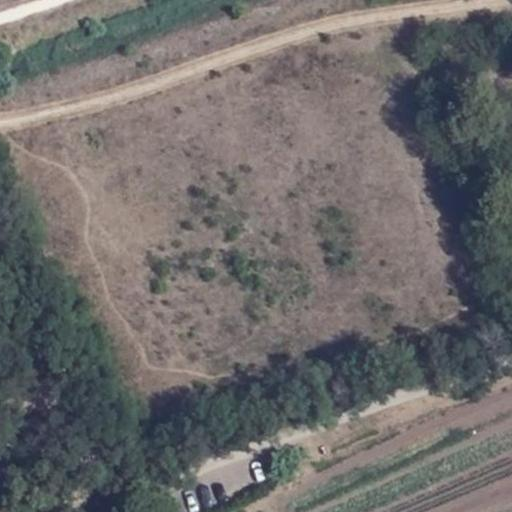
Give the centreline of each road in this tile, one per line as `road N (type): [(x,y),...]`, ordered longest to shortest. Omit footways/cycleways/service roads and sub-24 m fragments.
road 1 (track): [(0,118),(133,88),(303,32),(462,0)]
road 2 (track): [(0,215),(124,476)]
